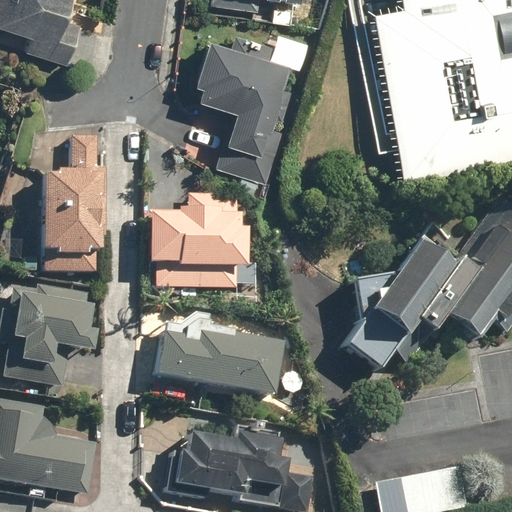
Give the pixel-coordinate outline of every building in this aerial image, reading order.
[(23,51),(64,64),(76,23),(60,18),(65,0),(0,0),(0,26),(28,35),(23,51)] [(255,0),(284,0),(292,1),(291,0),(206,0),(206,5),(254,9),(255,0)] [(361,12),(392,180),(511,158),(511,0),(390,0),(392,7),(361,12)] [(275,132),(289,92),(282,89),(289,66),(267,58),(271,47),(232,34),(228,47),(199,37),(184,83),(194,87),(189,99),(226,111),(215,142),(220,144),(213,167),(262,184),(280,133),(275,132)] [(91,252),(99,252),(100,168),(92,167),(92,137),(67,137),(66,174),(41,174),(39,272),(90,273),(91,252)] [(236,268),(241,268),(241,230),(235,230),(235,195),(187,195),(187,214),(142,214),(142,264),(152,264),(152,288),(236,288),(236,268)] [(415,238),(386,280),(385,276),(345,283),(353,328),(340,348),(373,371),(387,351),(407,365),(439,320),(477,346),(492,324),(507,335),(511,327),(511,208),(499,199),(454,265),(415,238)] [(63,349),(89,353),(92,332),(84,330),(87,307),(81,306),(83,294),(33,286),(32,292),(8,288),(5,310),(0,309),(0,344),(4,345),(0,369),(0,379),(57,388),(61,361),(63,349)] [(150,376),(270,396),(279,344),(228,336),(227,339),(192,333),(191,344),(177,342),(177,337),(157,334),(150,376)] [(0,479),(82,493),(90,444),(51,437),(37,418),(38,407),(0,401),(0,479)] [(235,482),(272,489),(268,509),(282,511),(294,511),(301,477),(280,474),(282,462),(271,460),(274,443),(230,435),(229,442),(184,434),(180,456),(173,454),(167,486),(232,498),(235,482)] [(397,511),(437,511),(457,508),(448,467),(390,479),(397,511)]
